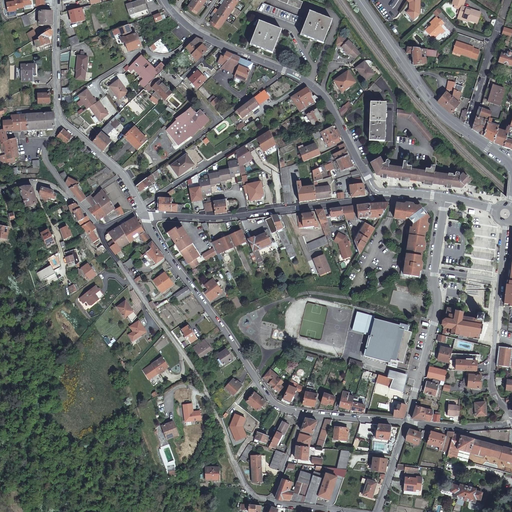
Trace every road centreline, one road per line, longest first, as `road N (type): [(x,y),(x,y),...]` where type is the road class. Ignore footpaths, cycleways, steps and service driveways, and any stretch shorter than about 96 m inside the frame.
road 1 (unclassified): [(102,229),(101,239),(195,370),(248,491),(270,502)]
road 2 (residential): [(379,191),(319,91),(193,30),(163,0)]
road 3 (residential): [(146,216),(269,399),(304,412)]
road 4 (residential): [(379,191),(374,198),(222,217),(146,216)]
road 5 (residential): [(406,422),(437,297),(444,197)]
road 6 (secondary): [(511,166),(437,109),(360,0)]
road 7 (residential): [(505,221),(491,386),(511,414)]
road 8 (residential): [(56,0),(61,124)]
